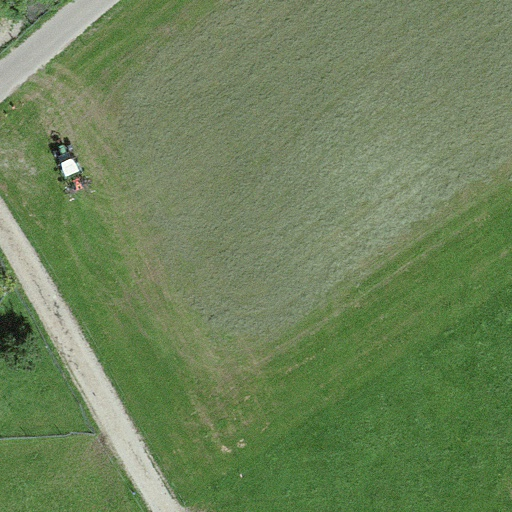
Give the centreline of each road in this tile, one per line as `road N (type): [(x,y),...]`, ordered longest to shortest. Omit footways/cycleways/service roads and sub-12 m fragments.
road 1 (track): [(0,218),(168,511)]
road 2 (unclassified): [(0,86),(101,0)]
